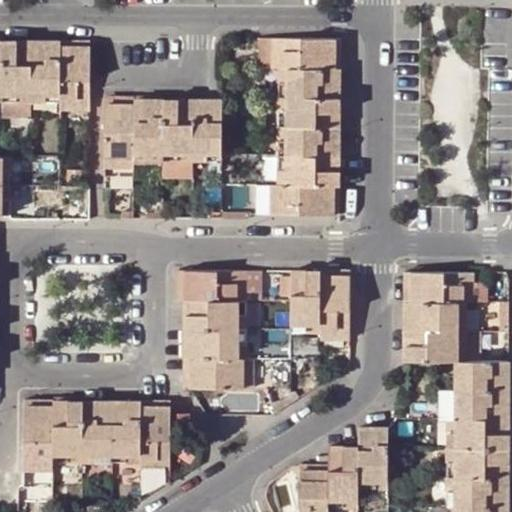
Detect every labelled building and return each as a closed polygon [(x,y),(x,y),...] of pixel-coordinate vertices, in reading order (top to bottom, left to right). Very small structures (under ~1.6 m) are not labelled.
[(271,67),(271,38),(259,38),(259,67),(271,67)] [(339,38),(271,38),(271,67),(278,67),(339,68),(339,38)] [(30,41),(1,41),(1,102),(30,102),(30,41)] [(59,41),(30,41),(30,102),(60,102),(59,41)] [(60,102),(60,108),(89,109),(89,41),(59,41),(60,102)] [(278,67),(278,97),(338,97),(339,68),(278,67)] [(338,126),(338,97),(278,97),(278,126),(338,126)] [(104,99),(105,167),(134,168),(134,162),(134,99),(104,99)] [(134,162),(163,162),(163,99),(134,99),(134,162)] [(191,99),(163,99),(163,162),(192,161),(191,99)] [(191,99),(192,161),(221,161),(221,154),(221,125),(222,99),(191,99)] [(30,115),(30,102),(1,102),(1,114),(30,115)] [(278,126),(278,154),(338,155),(338,126),(278,126)] [(278,154),(278,184),(338,184),(338,155),(278,154)] [(192,161),(192,175),(221,175),(221,161),(192,161)] [(337,213),(338,184),(278,184),(270,184),(270,213),(337,213)] [(319,330),(319,338),(348,337),(348,269),(319,270),(319,330)] [(179,270),(179,299),(185,299),(245,299),(246,270),(179,270)] [(290,327),(290,330),(319,330),(319,270),(291,270),(290,299),(290,327)] [(404,272),(405,301),(464,301),(472,301),(472,272),(404,272)] [(245,327),(245,299),(185,299),(185,327),(245,327)] [(405,301),(405,330),(464,330),(464,301),(405,301)] [(185,327),(185,356),(244,357),(245,327),(185,327)] [(464,360),(464,330),(405,330),(404,360),(447,360),(464,360)] [(464,360),(480,360),(480,330),(464,330),(464,360)] [(188,386),(194,386),(251,387),(251,357),(244,357),(185,356),(185,385),(188,386)] [(447,360),(446,389),(508,389),(508,360),(480,360),(464,360),(447,360)] [(438,418),(447,418),(446,389),(438,389),(438,418)] [(446,389),(447,418),(508,418),(508,389),(446,389)] [(53,401),(24,400),(24,469),(53,469),(53,461),(53,401)] [(83,401),(53,401),(53,461),(82,461),(83,401)] [(82,461),(110,461),(111,401),(83,401),(82,461)] [(140,401),(111,401),(110,461),(140,461),(140,401)] [(169,430),(169,401),(140,401),(140,461),(140,468),(169,468),(169,437),(169,430)] [(508,448),(508,418),(447,418),(447,447),(508,448)] [(387,488),(387,476),(387,447),(386,427),(357,426),(356,446),(357,488),(387,488)] [(328,470),(328,507),(357,507),(357,488),(356,446),(328,445),(328,470)] [(447,447),(447,477),(508,477),(508,448),(447,447)] [(297,475),(297,496),(297,511),(327,511),(328,507),(328,470),(297,470),(297,475)] [(447,477),(447,505),(508,506),(508,477),(447,477)]
